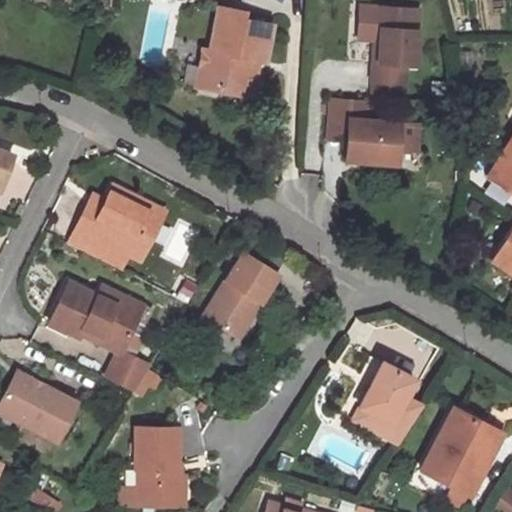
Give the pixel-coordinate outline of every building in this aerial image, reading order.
[(376,25),(373,58),(368,58),(367,77),(400,80),(402,61),(411,62),(415,6),(372,3),(370,24),(376,25)] [(216,8),(209,53),(199,51),(193,89),(219,93),(221,82),(251,87),(254,73),(250,68),(252,61),(262,62),(268,25),(239,21),(241,12),(216,8)] [(366,98),(399,100),(400,80),(367,77),(366,98)] [(219,93),(249,99),(251,87),(221,82),(219,93)] [(365,98),(323,95),(320,135),(341,137),(343,115),(363,117),(365,98)] [(340,155),(390,159),(393,119),(363,117),(343,115),(341,137),(340,155)] [(402,122),(401,153),(418,153),(419,123),(402,122)] [(511,127),(482,174),(511,193),(511,127)] [(0,176),(8,156),(0,152),(0,176)] [(123,259),(132,240),(147,247),(158,224),(128,210),(133,200),(109,189),(101,205),(97,214),(83,208),(72,229),(80,233),(72,250),(117,273),(123,259)] [(101,205),(88,198),(83,208),(97,214),(101,205)] [(162,215),(133,200),(128,210),(158,224),(162,215)] [(511,214),(488,254),(511,268),(511,214)] [(72,250),(80,233),(72,229),(64,246),(72,250)] [(138,266),(147,247),(132,240),(123,259),(138,266)] [(230,338),(251,303),(258,306),(276,278),(241,255),(201,319),(230,338)] [(134,319),(94,300),(65,286),(46,326),(75,340),(77,337),(80,330),(97,338),(93,345),(114,355),(103,379),(131,393),(138,380),(145,371),(146,369),(117,355),(134,319)] [(94,300),(134,319),(139,309),(99,290),(94,300)] [(251,303),(230,338),(236,342),(258,306),(251,303)] [(97,338),(80,330),(77,337),(93,345),(97,338)] [(401,395),(408,379),(377,364),(355,408),(388,424),(401,395)] [(147,386),(152,376),(145,371),(138,380),(147,386)] [(8,382),(38,397),(38,396),(41,390),(12,375),(8,382)] [(0,399),(0,419),(54,446),(71,413),(74,406),(41,390),(38,396),(38,397),(8,382),(0,399)] [(388,424),(355,408),(348,421),(391,442),(417,403),(401,395),(388,424)] [(414,464),(445,481),(461,490),(462,490),(495,428),(447,403),(414,464)] [(132,428),(131,470),(134,470),(132,508),(172,509),(173,478),(168,478),(168,465),(173,465),(172,430),(132,428)] [(173,478),(172,509),(181,509),(181,479),(173,478)] [(511,511),(511,487),(501,480),(484,506),(492,511),(511,511)] [(437,496),(453,505),(461,490),(445,481),(437,496)] [(49,498),(34,487),(27,497),(43,508),(49,498)] [(312,511),(298,508),(297,511),(287,511),(281,510),(282,504),(265,500),(261,511),(312,511)]
